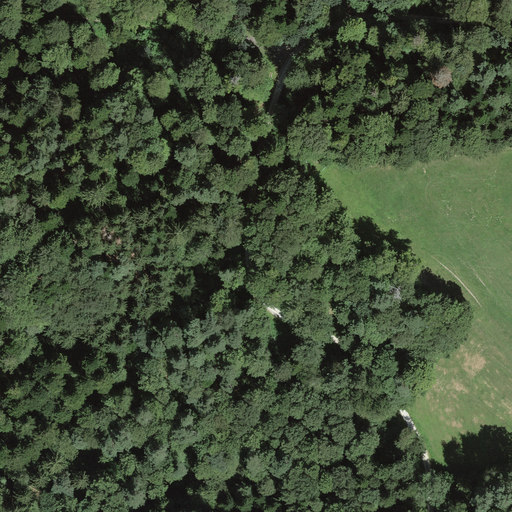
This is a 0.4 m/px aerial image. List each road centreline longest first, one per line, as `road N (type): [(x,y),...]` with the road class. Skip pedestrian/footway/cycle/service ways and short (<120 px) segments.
road 1 (track): [(360,13),(305,44),(280,83),(252,199),(251,278),(278,313),(352,348),(379,372),(419,441),(430,511)]
road 2 (track): [(511,11),(455,18),(360,13)]
